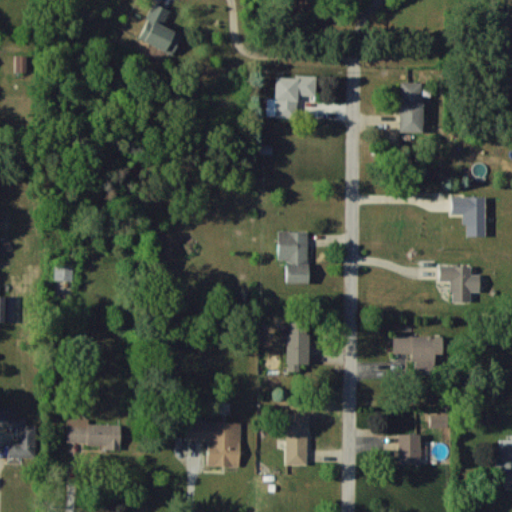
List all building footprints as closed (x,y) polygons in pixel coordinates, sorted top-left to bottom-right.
[(181,34),(162,25),(169,10),(153,3),(137,38),(172,53),(181,34)] [(315,95),(316,76),(275,75),(274,98),(267,98),(266,116),(295,117),(296,94),(315,95)] [(399,131),(421,131),(422,81),(399,81),(399,131)] [(451,196),(451,213),(462,213),(462,223),(466,223),(466,235),(485,235),(484,195),(451,196)] [(308,230),(278,229),(277,259),(286,259),(285,281),(307,282),(308,230)] [(72,280),(73,262),(55,262),(54,279),(72,280)] [(451,301),(470,300),(470,291),(479,291),(479,273),(470,273),(470,264),(438,265),(439,280),(451,280),(451,301)] [(287,371),(299,370),(299,363),(308,363),(307,320),(286,321),(287,371)] [(441,353),(442,335),(393,335),(392,352),(413,353),(413,373),(433,374),(434,353),(441,353)] [(36,424),(26,424),(26,416),(16,415),(16,407),(0,406),(0,426),(17,427),(17,441),(9,441),(9,456),(35,456),(36,424)] [(307,464),(308,412),(285,412),(284,464),(307,464)] [(120,424),(88,423),(88,418),(67,417),(66,443),(103,443),(103,449),(120,449),(120,424)] [(208,438),(207,464),(239,465),(241,421),(186,419),(186,438),(208,438)] [(511,446),(497,446),(495,481),(511,481),(511,446)]
